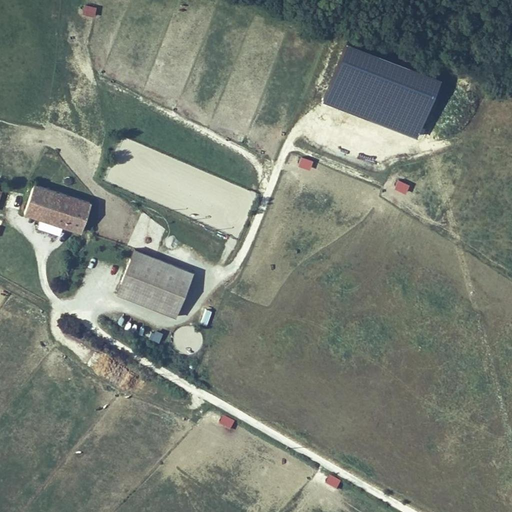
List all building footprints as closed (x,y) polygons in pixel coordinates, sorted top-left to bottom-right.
[(96,6),(83,4),(82,13),(94,15),(96,6)] [(240,236),(258,191),(120,136),(102,182),(240,236)] [(309,169),(312,160),(301,156),(298,164),(309,169)] [(405,193),(409,185),(398,179),(394,187),(405,193)] [(91,201),(33,182),(23,212),(81,231),(91,201)] [(116,293),(175,316),(193,271),(133,248),(116,293)] [(204,308),(198,326),(207,329),(212,310),(204,308)] [(229,430),(234,422),(223,416),(219,424),(229,430)] [(292,461),(291,480),(296,480),(296,486),(311,486),(311,461),(292,461)] [(336,490),(341,482),(329,476),(325,484),(336,490)]
